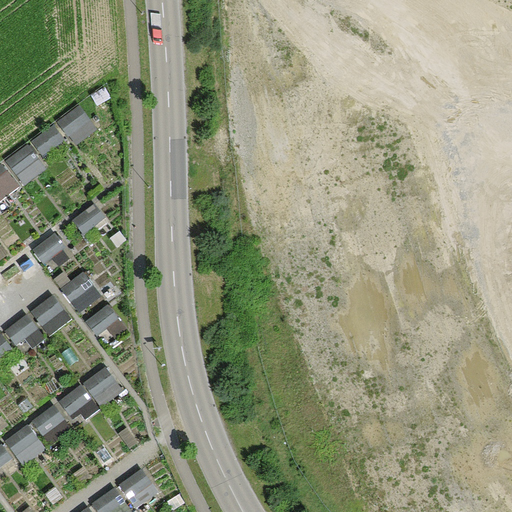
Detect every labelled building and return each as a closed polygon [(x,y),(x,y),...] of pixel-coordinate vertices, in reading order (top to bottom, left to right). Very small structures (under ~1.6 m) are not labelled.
[(82,106),(61,122),(79,148),(101,132),(82,106)] [(60,126),(0,169),(0,208),(79,151),(60,126)] [(89,275),(65,289),(80,315),(104,302),(89,275)] [(57,296),(34,313),(53,339),(76,322),(57,296)] [(110,308),(88,326),(109,351),(131,333),(110,308)] [(58,404),(76,430),(127,396),(109,369),(58,404)] [(57,407),(35,421),(54,449),(76,434),(57,407)] [(33,426),(8,440),(24,468),(49,455),(33,426)] [(0,447),(0,475),(18,462),(4,445),(0,447)] [(139,511),(162,497),(146,469),(122,483),(139,511)] [(137,511),(122,487),(97,503),(102,511),(137,511)]
